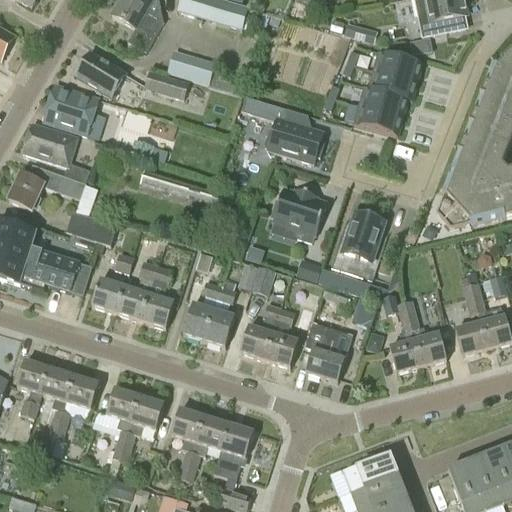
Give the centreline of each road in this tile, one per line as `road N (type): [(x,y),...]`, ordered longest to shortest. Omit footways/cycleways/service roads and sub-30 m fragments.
road 1 (residential): [(0,320),(308,415)]
road 2 (residential): [(308,415),(343,426),(511,382)]
road 3 (residential): [(0,143),(82,0)]
